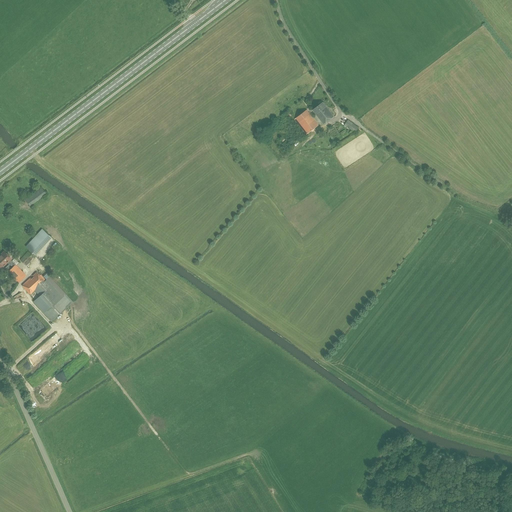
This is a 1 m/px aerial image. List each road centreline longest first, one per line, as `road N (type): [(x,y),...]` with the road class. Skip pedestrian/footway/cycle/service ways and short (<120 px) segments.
road 1 (primary): [(0,172),(225,0)]
road 2 (tertiary): [(68,511),(0,355)]
